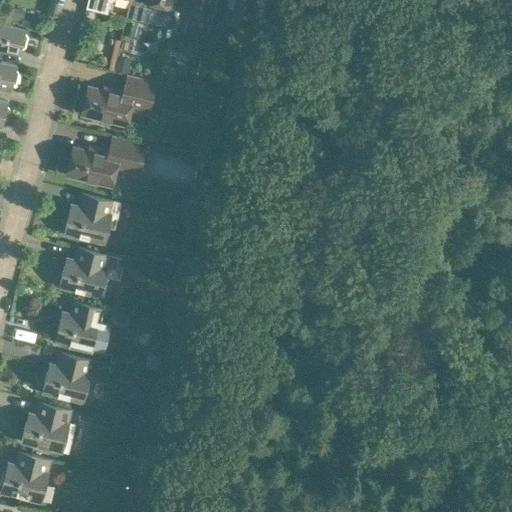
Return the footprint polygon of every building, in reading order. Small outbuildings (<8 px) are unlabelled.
[(87,0),(86,8),(107,13),(110,2),(113,0),(87,0)] [(156,3),(171,7),(172,0),(130,0),(126,17),(147,23),(150,12),(155,9),(156,3)] [(210,17),(213,7),(214,0),(185,0),(186,0),(185,0),(172,0),(171,7),(166,27),(187,32),(190,22),(195,19),(196,13),(210,17)] [(236,23),(251,27),(257,0),(227,0),(225,10),(213,7),(210,17),(206,37),(227,42),(229,32),(234,29),(236,23)] [(9,8),(5,23),(21,27),(25,11),(9,8)] [(0,47),(20,53),(21,48),(24,46),(27,37),(24,33),(25,28),(0,22),(0,47)] [(119,56),(115,71),(128,75),(132,59),(119,56)] [(17,65),(0,60),(0,85),(11,89),(12,85),(16,82),(18,73),(16,69),(17,65)] [(148,116),(150,107),(156,83),(126,76),(123,90),(117,88),(116,93),(88,86),(81,113),(127,125),(130,111),(148,116)] [(0,124),(2,125),(3,121),(7,119),(9,109),(7,105),(8,101),(0,99),(0,124)] [(115,172),(139,178),(141,169),(147,145),(111,136),(108,150),(102,149),(101,153),(73,146),(66,174),(112,185),(115,172)] [(64,232),(104,242),(108,227),(114,229),(121,202),(82,193),(79,205),(73,204),(71,203),(70,206),(69,210),(64,232)] [(199,208),(199,210),(199,212),(199,213),(200,215),(201,216),(202,217),(203,218),(205,219),(206,219),(208,219),(209,219),(211,219),(212,218),(214,217),(215,215),(216,214),(216,213),(216,211),(216,209),(216,208),(215,206),(214,205),(213,204),(212,203),(210,202),(209,202),(207,202),(206,202),(204,202),(203,203),(201,204),(200,205),(199,207),(199,208)] [(66,259),(65,263),(59,286),(113,299),(123,257),(77,246),(74,259),(69,257),(66,257),(66,259)] [(182,271),(179,284),(199,289),(202,276),(182,271)] [(158,307),(161,294),(121,283),(118,296),(158,307)] [(101,320),(104,307),(73,300),(70,313),(64,311),(62,311),(61,313),(60,317),(55,340),(69,343),(69,346),(68,346),(68,347),(92,353),(93,352),(91,351),(92,349),(103,352),(111,322),(101,320)] [(42,391),(82,401),(90,372),(88,372),(92,359),(60,352),(57,364),(52,363),(49,362),(49,365),(48,369),(42,391)] [(173,374),(177,358),(161,354),(157,370),(173,374)] [(27,418),(21,441),(62,451),(68,453),(75,423),(69,422),(68,421),(71,409),(40,401),(37,414),(31,413),(28,412),(28,414),(27,418)] [(7,464),(6,468),(0,491),(41,501),(48,471),(47,471),(50,458),(19,451),(16,464),(8,462),(7,464)] [(140,484),(138,492),(148,494),(149,486),(140,484)]
